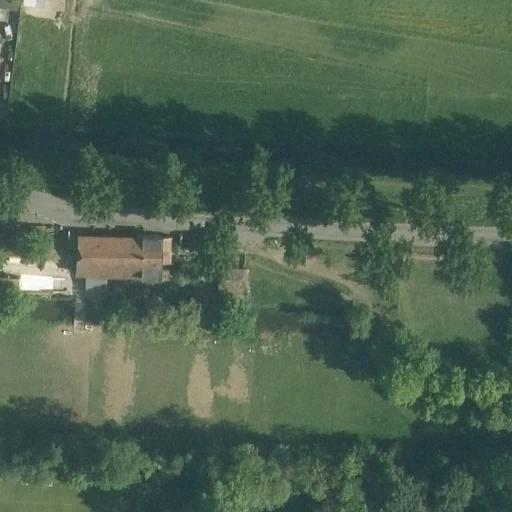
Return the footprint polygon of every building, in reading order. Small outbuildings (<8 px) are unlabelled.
[(169,249),(170,237),(161,237),(162,236),(78,233),(76,273),(88,274),(88,286),(105,287),(105,274),(169,277),(169,269),(161,268),(162,248),(169,249)] [(43,239),(45,260),(66,257),(64,236),(43,239)] [(0,292),(19,293),(20,278),(0,277),(0,292)] [(20,278),(19,293),(52,294),(64,295),(65,279),(20,278)] [(113,285),(112,297),(127,297),(127,286),(113,285)] [(129,287),(129,300),(144,300),(145,287),(129,287)]
